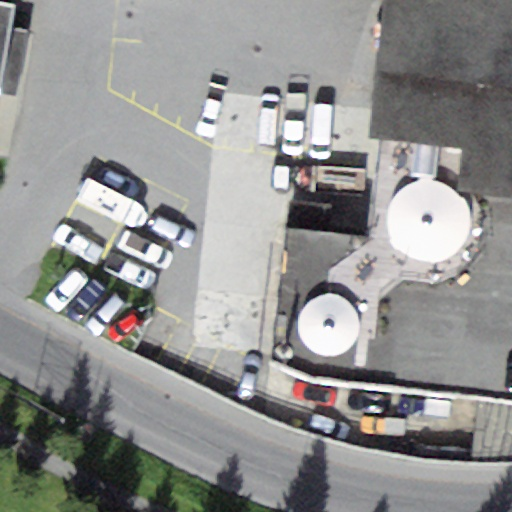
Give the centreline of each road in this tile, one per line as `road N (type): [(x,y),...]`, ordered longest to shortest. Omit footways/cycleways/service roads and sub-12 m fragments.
road 1 (tertiary): [(0,337),(273,478),(397,509),(511,507)]
road 2 (track): [(0,424),(163,511)]
